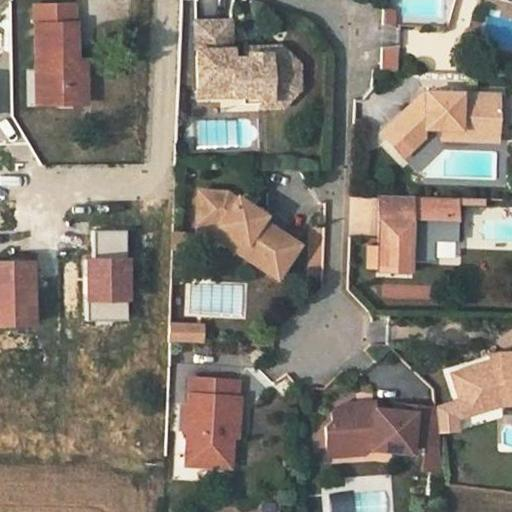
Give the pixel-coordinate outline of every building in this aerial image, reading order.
[(73,5),(34,6),(34,72),(45,72),(46,103),(84,102),(84,70),(74,70),(74,60),(73,5)] [(378,8),(380,43),(397,42),(395,8),(378,8)] [(230,20),(195,21),(199,96),(258,95),(258,101),(273,101),(287,87),(287,68),(273,54),(258,54),(258,57),(247,57),(232,57),(230,20)] [(398,47),(382,44),(377,69),(393,72),(398,47)] [(247,57),(258,57),(258,54),(273,54),(287,68),(287,87),(273,101),(258,101),(258,107),(276,107),(293,90),(293,65),(276,48),(247,47),(247,57)] [(74,70),(84,70),(83,60),(74,60),(74,70)] [(45,72),(34,72),(34,103),(46,103),(45,72)] [(499,94),(425,91),(425,105),(411,104),(381,132),(403,155),(424,136),(425,127),(442,127),(468,128),(467,133),(497,134),(499,94)] [(468,128),(442,127),(441,138),(497,140),(497,134),(467,133),(468,128)] [(238,253),(277,278),(298,245),(261,220),(252,215),(255,211),(236,198),(234,202),(220,194),(192,199),(197,228),(216,224),(244,243),(238,252),(238,253)] [(484,204),(484,198),(379,194),(378,227),(386,227),(385,234),(377,234),(376,271),(408,272),(408,256),(432,257),(433,238),(454,238),(455,218),(458,218),(458,203),(484,204)] [(255,211),(252,215),(261,220),(263,216),(255,211)] [(216,224),(197,228),(199,239),(214,236),(238,252),(244,243),(216,224)] [(93,230),(93,257),(85,257),(85,320),(125,320),(124,230),(93,230)] [(32,260),(0,261),(0,323),(33,323),(32,260)] [(181,340),(181,324),(169,323),(169,340),(181,340)] [(202,325),(181,324),(181,340),(201,341),(202,325)] [(511,350),(499,350),(499,357),(489,359),(450,370),(459,400),(478,395),(479,400),(500,393),(500,400),(511,399),(511,350)] [(243,380),(195,378),(194,404),(191,404),(190,432),(194,432),(193,464),(223,465),(223,452),(237,453),(238,434),(239,421),(244,421),(245,396),(243,396),(243,380)] [(500,400),(500,393),(479,400),(478,395),(459,400),(463,412),(500,400)] [(439,467),(435,405),(395,405),(395,412),(375,412),(365,411),(360,404),(344,403),(335,412),(335,420),(328,426),(327,446),(357,447),(363,455),(370,451),(393,451),(393,441),(410,441),(425,442),(425,467),(439,467)] [(393,441),(393,451),(410,451),(410,441),(393,441)] [(357,447),(327,446),(327,455),(363,455),(357,447)] [(237,453),(223,452),(223,465),(237,466),(237,453)]
